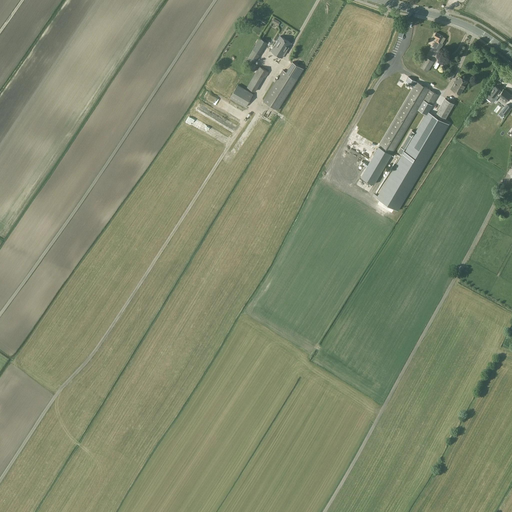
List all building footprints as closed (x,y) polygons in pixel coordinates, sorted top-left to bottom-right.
[(440,50),(443,44),(442,43),(445,38),(443,36),(436,32),(434,37),(436,38),(435,41),(432,46),(440,50)] [(272,49),(266,58),(278,65),(284,55),(288,48),(291,43),(292,43),(291,43),(280,36),(272,49)] [(308,36),(301,49),(305,51),(312,38),(308,36)] [(261,54),(268,43),(260,38),(245,63),(250,66),(249,68),(254,71),(257,65),(254,63),(260,54),(261,54)] [(428,72),(434,61),(426,57),(420,67),(428,72)] [(263,101),(278,110),(304,69),(293,62),(286,72),(283,70),(282,70),(275,82),(263,101)] [(265,77),(268,72),(259,67),(247,87),(255,92),(264,76),(265,77)] [(501,87),(506,79),(498,74),(493,82),(501,87)] [(451,88),(450,89),(460,94),(462,92),(468,81),(466,79),(459,76),(457,79),(457,80),(456,79),(451,88)] [(414,87),(360,177),(374,184),(424,100),(432,105),(438,95),(408,77),(407,78),(406,80),(405,81),(414,87)] [(238,86),(231,99),(245,107),(252,94),(238,86)] [(500,90),(495,86),(486,97),(491,101),(496,95),(498,97),(499,95),(507,101),(511,95),(504,89),(500,94),(498,92),(500,90)] [(446,118),(454,104),(445,98),(437,112),(446,118)] [(428,114),(378,201),(396,211),(444,124),(428,114)] [(361,136),(368,121),(364,119),(357,135),(361,136)]
